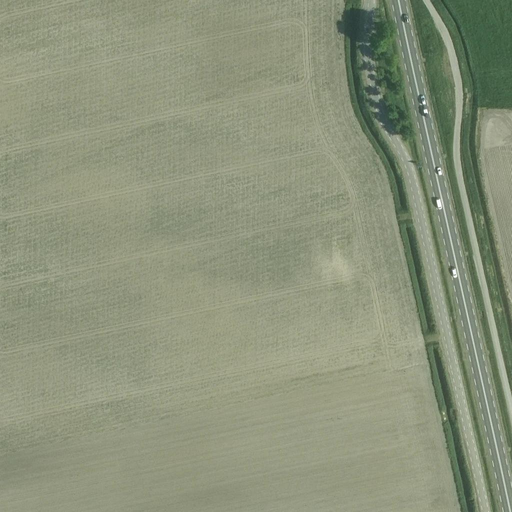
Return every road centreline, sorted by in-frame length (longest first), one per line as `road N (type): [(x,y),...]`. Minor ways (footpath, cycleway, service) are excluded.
road 1 (unclassified): [(483,511),(410,178),(374,103),(370,0)]
road 2 (primary): [(507,511),(396,0)]
road 3 (unclassified): [(511,421),(454,156),(454,66),(425,0)]
